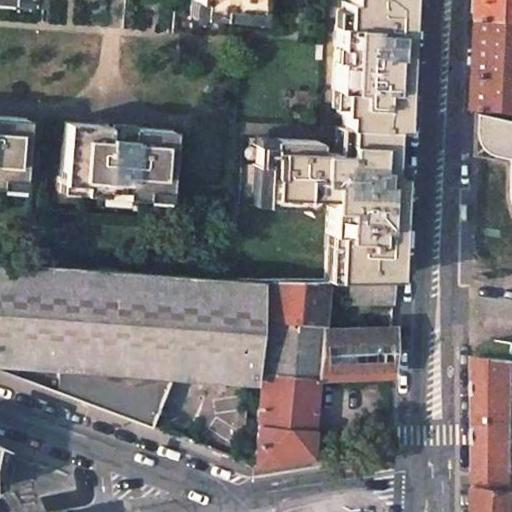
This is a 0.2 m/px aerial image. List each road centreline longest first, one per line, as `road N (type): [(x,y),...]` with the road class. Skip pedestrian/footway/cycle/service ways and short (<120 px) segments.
road 1 (tertiary): [(429,471),(448,0)]
road 2 (residential): [(0,404),(245,495)]
road 3 (residential): [(245,495),(429,471)]
